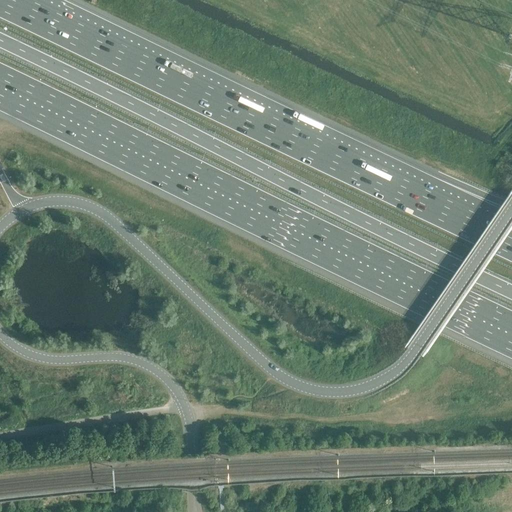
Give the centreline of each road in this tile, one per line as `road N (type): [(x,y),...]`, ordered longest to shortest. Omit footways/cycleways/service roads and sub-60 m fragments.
road 1 (unclassified): [(511,211),(404,365),(346,389),(301,385),(269,366),(98,209),(53,200),(0,226)]
road 2 (motorway): [(0,41),(511,291)]
road 3 (motorway): [(0,87),(511,335)]
road 4 (motorway): [(511,241),(9,0)]
road 5 (unknown): [(507,217),(46,0)]
road 6 (unclassified): [(0,332),(41,357),(142,362),(168,380),(186,407)]
